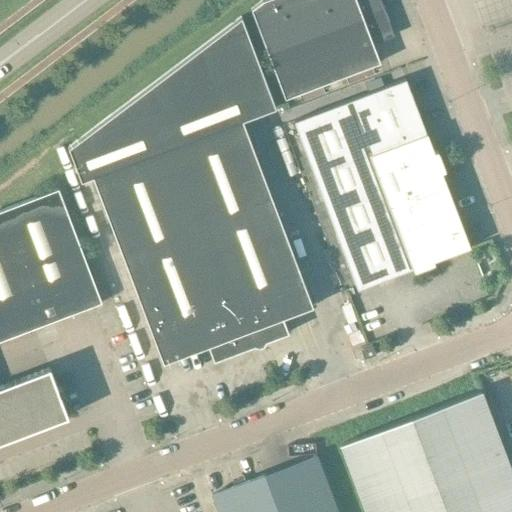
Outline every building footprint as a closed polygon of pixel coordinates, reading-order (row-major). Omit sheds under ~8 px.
[(393,36),(382,7),(379,0),(261,0),(250,9),(284,98),(380,62),(373,43),(393,36)] [(312,306),(241,119),(274,106),(240,16),(67,147),(80,180),(92,175),(162,362),(207,345),(213,360),(288,332),(282,317),(312,306)] [(469,246),(441,172),(444,171),(436,151),(433,152),(405,78),(293,121),(356,289),(411,268),(413,272),(434,264),(432,260),(469,246)] [(0,340),(101,302),(58,188),(0,209),(0,441),(67,416),(49,367),(0,385),(0,340)] [(375,355),(370,343),(359,348),(364,359),(375,355)] [(511,511),(511,470),(481,390),(340,444),(365,511),(511,511)] [(336,511),(315,455),(212,494),(218,511),(336,511)]
